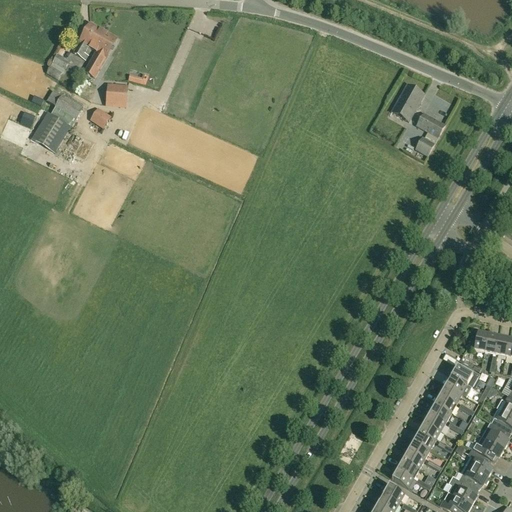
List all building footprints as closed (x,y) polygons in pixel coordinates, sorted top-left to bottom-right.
[(93,51),(103,33),(90,25),(80,43),(73,54),(85,61),(88,56),(84,54),(88,48),(93,51)] [(103,33),(93,51),(96,53),(84,73),(94,79),(105,62),(117,41),(103,33)] [(69,63),(61,58),(63,55),(59,53),(53,63),(65,70),(69,63)] [(58,81),(62,75),(50,68),(47,74),(58,81)] [(108,87),(106,107),(126,108),(128,88),(108,87)] [(409,124),(424,96),(407,87),(392,114),(409,124)] [(48,104),(56,108),(51,116),(48,114),(31,141),(55,155),(58,149),(60,151),(72,128),(83,110),(55,93),(48,104)] [(89,122),(103,131),(111,118),(98,110),(89,122)] [(424,115),(416,128),(438,140),(445,127),(424,115)] [(422,139),(415,151),(428,158),(434,146),(422,139)] [(485,354),(489,336),(478,334),(476,343),(472,342),(468,350),(474,351),(474,352),(485,354)] [(495,356),(499,338),(489,336),(485,354),(495,356)] [(506,358),(510,340),(499,338),(495,356),(506,358)] [(473,373),(471,376),(457,368),(452,378),(467,387),(472,390),(480,377),(473,373)] [(462,396),(467,387),(452,378),(446,387),(462,396)] [(456,406),(462,396),(446,387),(441,397),(456,406)] [(482,396),(486,398),(491,390),(487,388),(482,396)] [(451,415),(456,406),(441,397),(435,406),(451,415)] [(511,400),(507,398),(504,403),(502,402),(497,410),(498,411),(511,419),(511,400)] [(446,425),(451,415),(435,406),(430,416),(446,425)] [(511,430),(511,419),(498,411),(493,420),(494,420),(491,426),(506,434),(509,429),(511,430)] [(440,434),(446,425),(430,416),(425,425),(440,434)] [(435,443),(440,434),(425,425),(419,434),(435,443)] [(506,434),(491,426),(490,425),(482,439),(486,442),(504,452),(509,443),(503,440),(506,434)] [(429,453),(435,443),(419,434),(414,444),(429,453)] [(504,452),(486,442),(482,439),(474,453),(487,461),(490,455),(499,460),(504,452)] [(466,448),(474,453),(476,448),(468,443),(466,448)] [(424,462),(429,453),(414,444),(409,453),(424,462)] [(487,461),(474,453),(471,452),(468,458),(470,459),(465,467),(491,482),(491,481),(489,480),(494,472),(487,468),(490,462),(487,461)] [(419,471),(424,462),(409,453),(403,462),(419,471)] [(413,481),(419,471),(403,462),(401,466),(399,465),(396,471),(398,472),(413,481)] [(472,483),(483,489),(484,489),(486,486),(488,487),(491,482),(465,467),(460,475),(462,476),(459,482),(469,488),(472,483)] [(398,472),(392,481),(411,492),(417,483),(413,481),(398,472)] [(466,493),(469,488),(459,482),(456,488),(453,486),(448,495),(454,498),(472,508),(477,499),(466,493)] [(384,496),(399,505),(405,496),(389,487),(384,496)] [(469,511),(472,508),(454,498),(448,495),(440,509),(445,511),(469,511)] [(389,511),(395,511),(399,505),(384,496),(378,506),(389,511)]
